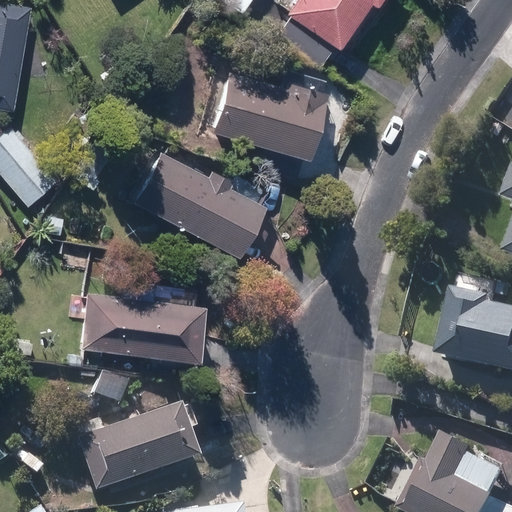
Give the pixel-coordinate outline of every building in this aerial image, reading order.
[(0,0),(0,102),(14,105),(32,4),(6,0),(0,0)] [(295,0),(290,9),(341,43),(370,0),(295,0)] [(231,68),(217,128),(312,151),(328,85),(290,76),(288,82),(231,68)] [(0,167),(30,202),(59,178),(12,123),(0,133),(0,167)] [(160,149),(136,198),(239,247),(263,198),(160,149)] [(497,240),(468,227),(459,246),(488,259),(497,240)] [(460,284),(446,349),(511,363),(511,300),(498,297),(499,292),(460,284)] [(88,288),(83,343),(203,353),(207,298),(88,288)] [(79,436),(98,487),(202,450),(184,399),(79,436)] [(431,455),(409,503),(427,511),(511,511),(511,499),(504,496),(511,477),(511,464),(480,449),(483,442),(453,428),(439,458),(431,455)] [(245,511),(244,499),(163,510),(163,511),(245,511)] [(46,511),(40,502),(26,511),(46,511)]
